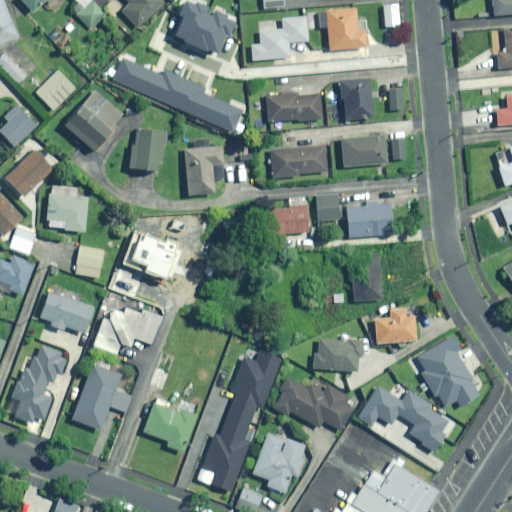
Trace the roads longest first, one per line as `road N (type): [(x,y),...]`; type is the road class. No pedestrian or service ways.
road 1 (residential): [(511,361),(470,302),(447,239),(425,0)]
road 2 (residential): [(174,511),(0,447)]
